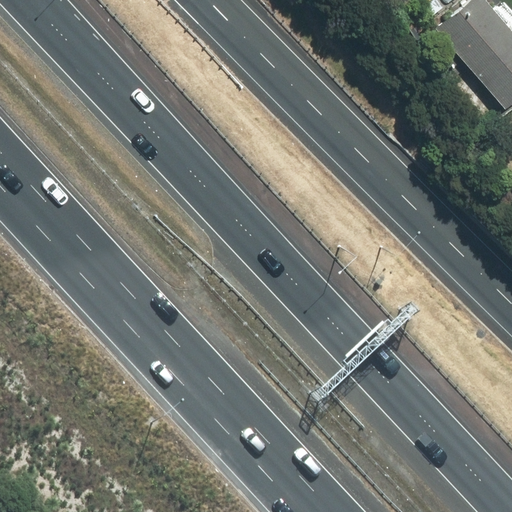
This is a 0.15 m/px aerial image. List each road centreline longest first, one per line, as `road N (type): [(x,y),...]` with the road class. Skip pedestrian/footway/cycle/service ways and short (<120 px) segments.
road 1 (motorway): [(32,0),(504,511)]
road 2 (motorway): [(335,511),(0,149)]
